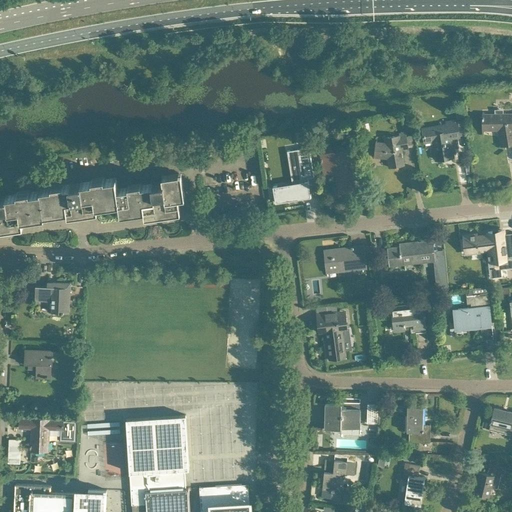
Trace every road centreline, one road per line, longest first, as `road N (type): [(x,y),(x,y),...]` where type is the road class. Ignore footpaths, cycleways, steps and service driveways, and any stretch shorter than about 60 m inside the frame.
road 1 (primary): [(0,51),(251,8),(442,0)]
road 2 (residential): [(282,231),(83,254),(10,252)]
road 3 (residential): [(511,207),(282,231)]
road 4 (residential): [(476,385),(302,380)]
road 5 (residential): [(302,380),(282,231)]
road 6 (primary): [(134,0),(0,27)]
road 7 (residential): [(297,511),(302,380)]
road 8 (residential): [(476,385),(446,511)]
